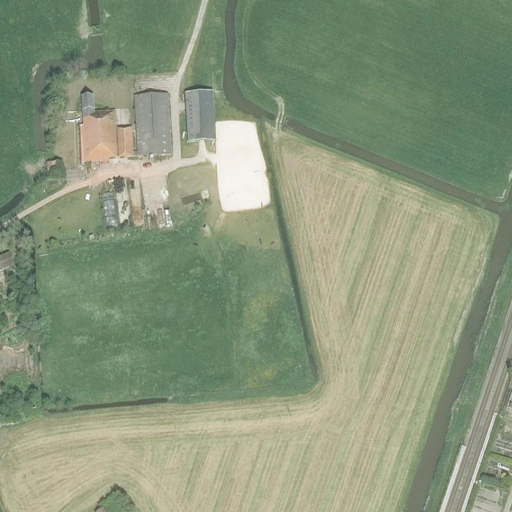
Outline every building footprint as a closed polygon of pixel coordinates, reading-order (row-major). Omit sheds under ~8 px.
[(188,143),(215,142),(212,93),(185,94),(188,143)] [(93,96),(82,97),(83,126),(80,126),(82,163),(109,161),(109,159),(118,159),(171,156),(168,95),(135,97),(138,153),(133,153),(132,128),(117,129),(116,112),(94,113),(93,96)] [(47,176),(62,176),(61,163),(47,164),(47,176)] [(115,193),(104,194),(106,226),(117,225),(115,193)] [(0,271),(14,266),(10,254),(0,257),(0,271)]
